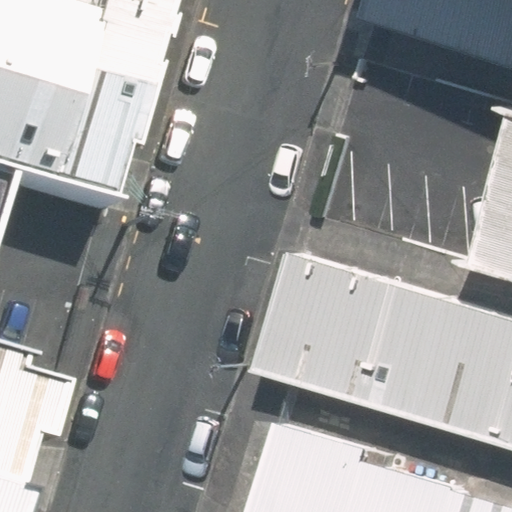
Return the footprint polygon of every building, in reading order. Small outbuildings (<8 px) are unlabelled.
[(0,0),(0,183),(101,214),(153,43),(10,0),(0,0)] [(10,0),(153,43),(166,0),(10,0)] [(511,0),(387,0),(382,19),(511,57),(511,0)] [(511,196),(491,265),(511,271),(511,196)] [(511,310),(306,252),(272,370),(511,439),(511,310)] [(0,511),(11,511),(55,372),(0,355),(0,511)] [(260,511),(511,511),(511,486),(288,420),(260,511)]
